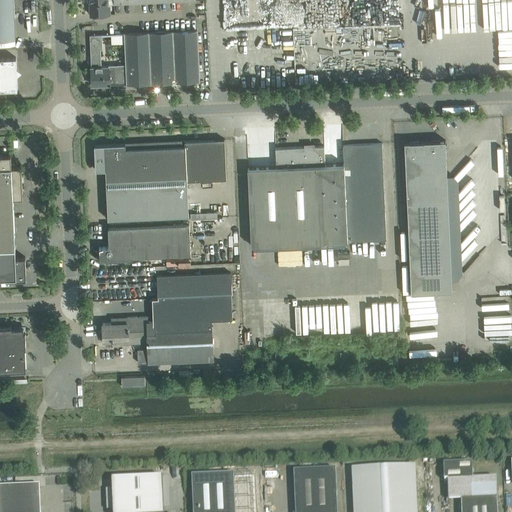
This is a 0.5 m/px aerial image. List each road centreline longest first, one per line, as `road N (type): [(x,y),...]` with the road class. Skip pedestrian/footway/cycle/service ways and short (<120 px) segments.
road 1 (unknown): [(236,108),(249,282),(386,282),(396,272),(390,101)]
road 2 (unclassified): [(511,96),(63,116)]
road 3 (unclassified): [(71,304),(63,116)]
